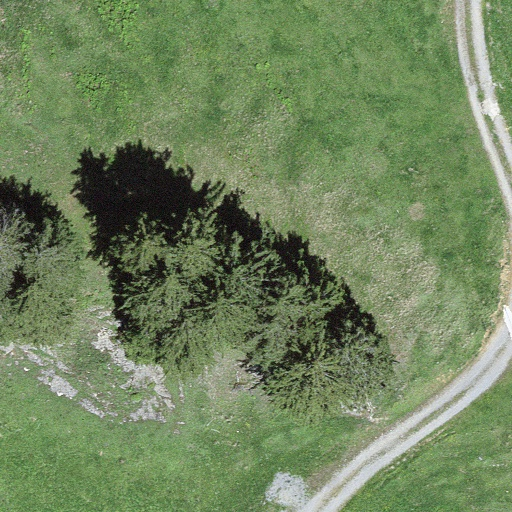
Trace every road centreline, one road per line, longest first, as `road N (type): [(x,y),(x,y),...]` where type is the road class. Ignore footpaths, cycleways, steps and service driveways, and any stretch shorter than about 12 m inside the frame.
road 1 (track): [(511,347),(458,402),(324,492),(308,511)]
road 2 (track): [(469,0),(471,67),(511,169)]
